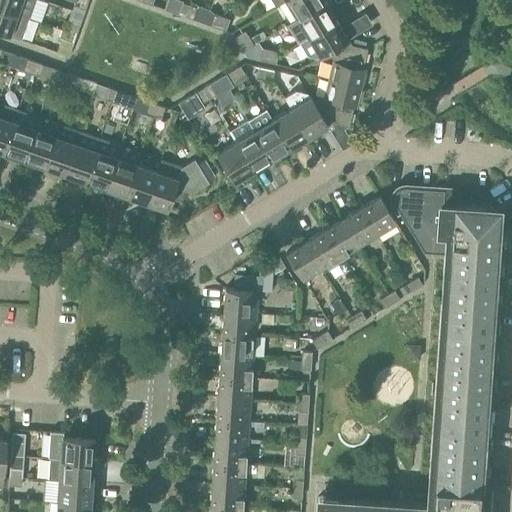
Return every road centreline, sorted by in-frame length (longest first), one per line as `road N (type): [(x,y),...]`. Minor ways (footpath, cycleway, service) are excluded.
road 1 (residential): [(164,285),(374,146)]
road 2 (unclassified): [(164,285),(126,258),(0,213)]
road 3 (residential): [(0,400),(160,409)]
road 4 (residential): [(374,146),(394,58),(375,0)]
road 5 (residential): [(511,171),(499,157),(374,146)]
road 6 (unclassified): [(160,409),(164,285)]
